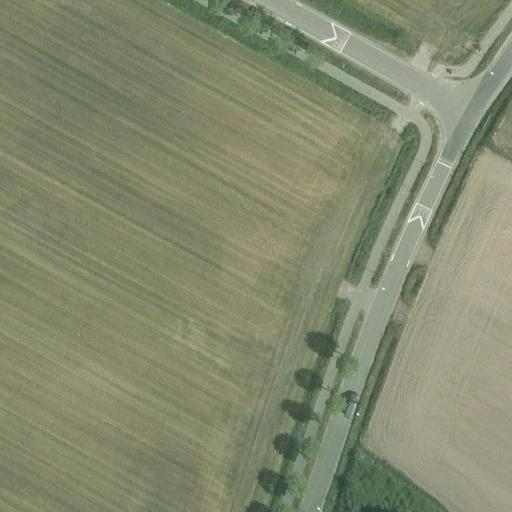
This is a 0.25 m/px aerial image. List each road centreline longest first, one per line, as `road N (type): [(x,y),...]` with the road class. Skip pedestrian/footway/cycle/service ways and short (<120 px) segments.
road 1 (residential): [(311,511),(381,306),(443,162)]
road 2 (unclassified): [(467,114),(265,0)]
